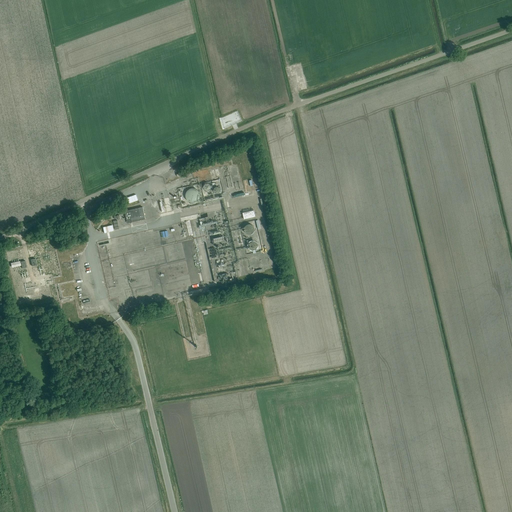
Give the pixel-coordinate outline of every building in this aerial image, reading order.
[(227,126),(241,120),(239,115),(225,121),(227,126)] [(187,195),(187,196),(187,197),(187,198),(188,198),(188,199),(189,199),(189,200),(190,200),(190,201),(191,201),(192,201),(193,201),(194,201),(195,201),(195,200),(196,200),(197,200),(197,199),(198,199),(198,198),(198,197),(199,197),(199,196),(199,195),(199,194),(199,193),(198,193),(198,192),(198,191),(197,191),(197,190),(196,190),(196,189),(195,189),(194,189),(193,189),(192,189),(191,189),(190,189),(189,190),(188,190),(188,191),(187,192),(187,193),(187,194),(187,195)] [(145,219),(143,207),(125,211),(127,220),(131,219),(132,222),(145,219)] [(255,217),(254,210),(242,213),(244,219),(255,217)] [(259,219),(254,221),(255,226),(257,225),(258,229),(262,229),(259,219)] [(190,236),(194,235),(190,221),(186,222),(190,236)] [(245,228),(245,229),(245,230),(245,231),(246,231),(246,232),(247,232),(247,233),(248,233),(249,233),(250,233),(251,233),(252,233),(253,233),(253,232),(254,232),(254,231),(254,230),(255,230),(255,229),(255,228),(255,227),(254,227),(254,226),(254,225),(253,225),(253,224),(252,224),(251,224),(250,224),(249,224),(248,224),(247,224),(247,225),(246,225),(246,226),(245,226),(245,227),(245,228)]
